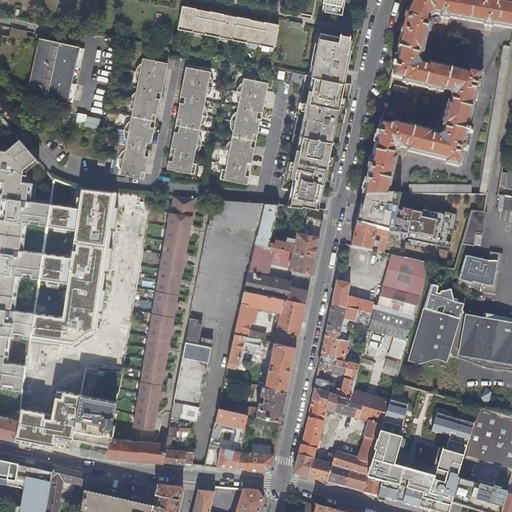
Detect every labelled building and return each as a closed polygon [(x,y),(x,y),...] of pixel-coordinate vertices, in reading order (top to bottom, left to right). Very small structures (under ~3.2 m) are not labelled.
[(326,11),(343,15),(346,0),(324,0),(324,2),(327,3),(326,11)] [(366,184),(364,194),(389,194),(398,158),(396,158),(398,150),(402,148),(409,149),(409,151),(448,161),(447,164),(460,167),(462,159),(463,159),(464,154),(463,154),(464,150),(468,151),(470,142),(466,141),(468,133),(470,133),(471,130),(469,129),(477,94),(479,95),(480,90),(478,90),(479,86),(481,86),(482,81),(481,81),(482,74),(470,71),(469,74),(431,64),(430,67),(422,65),(419,60),(421,52),(424,53),(429,32),(431,32),(432,24),(431,24),(431,23),(430,23),(431,17),(436,14),(442,15),(442,18),(449,19),(450,18),(485,24),(485,26),(493,27),(493,26),(511,28),(511,4),(503,2),(493,0),(414,0),(408,14),(407,14),(402,34),(403,34),(396,62),(395,62),(394,67),(395,67),(393,77),(404,80),(403,82),(443,92),(444,89),(452,91),(455,97),(453,104),(450,103),(444,127),(447,128),(445,134),(440,137),(433,135),(434,133),(393,123),(393,125),(382,122),(379,132),(378,131),(377,137),(378,137),(371,164),(370,164),(365,184),(366,184)] [(275,46),(280,24),(265,21),(265,22),(252,19),(238,16),(225,14),(225,13),(211,11),(198,8),(183,5),(179,27),(275,46)] [(312,76),(343,82),(350,49),(352,35),(351,35),(351,36),(343,34),(343,33),(342,33),(341,37),(321,33),(319,43),(316,42),(312,64),(315,65),(312,76)] [(40,38),(27,94),(69,103),(81,47),(40,38)] [(481,194),(488,194),(488,192),(511,48),(505,47),(481,194)] [(158,100),(160,100),(161,101),(168,63),(143,58),(142,62),(140,64),(137,66),(136,69),(135,75),(136,80),(138,83),(137,87),(136,91),(133,94),(131,97),(130,98),(129,103),(129,105),(130,109),(132,112),(131,120),(127,123),(125,126),(124,130),(124,133),(124,135),(125,138),(127,141),(125,149),(122,152),(120,156),(119,160),(118,162),(120,167),(121,170),(121,174),(145,179),(146,170),(144,170),(147,158),(149,158),(152,142),(150,141),(152,129),(155,129),(158,113),(155,112),(158,100)] [(172,146),(169,162),(171,162),(170,169),(195,174),(197,164),(194,163),(196,154),(198,152),(201,149),(201,147),(202,143),(202,140),(202,138),(201,136),(199,134),(201,125),(204,123),(206,120),(207,117),(208,114),(208,112),(207,109),(206,107),(205,105),(206,100),(206,96),(209,94),(212,91),(212,89),(213,84),(213,82),(212,79),(210,76),(211,71),(187,67),(179,104),(180,104),(183,105),(181,117),(178,117),(175,133),(177,134),(175,146),(172,146)] [(347,111),(352,84),(343,82),(312,76),(293,72),(291,81),(304,84),(283,188),(292,190),(322,196),(328,197),(333,177),(330,176),(332,169),(334,170),(345,118),(343,117),(344,110),(347,111)] [(258,120),(261,120),(262,120),(269,83),(244,78),(243,82),(240,84),(237,88),(237,89),(236,96),(237,99),(239,103),(237,111),(234,114),(231,118),(230,124),(232,130),(233,132),(232,140),(229,142),(227,145),(226,147),(225,152),(225,154),(226,158),(228,161),(226,170),(223,169),(221,179),(246,184),(247,177),(249,178),(253,161),(250,161),(253,149),(255,149),(258,132),(256,132),(258,120)] [(74,127),(96,129),(98,116),(76,114),(74,127)] [(0,377),(24,380),(27,359),(4,356),(8,328),(19,330),(20,326),(33,328),(35,315),(8,311),(13,272),(40,278),(44,254),(16,253),(21,220),(44,225),(47,203),(21,201),(23,182),(16,181),(18,168),(34,154),(17,135),(3,147),(0,147),(0,179),(5,180),(0,219),(0,377)] [(410,185),(410,194),(472,194),(472,185),(410,185)] [(80,187),(77,207),(47,203),(44,225),(76,229),(72,258),(44,254),(40,278),(69,282),(64,319),(35,315),(33,328),(32,338),(72,343),(97,328),(116,192),(80,187)] [(322,196),(292,190),(288,206),(303,207),(304,205),(319,208),(322,196)] [(393,211),(397,194),(389,194),(364,194),(357,223),(381,228),(391,230),(394,218),(389,217),(390,210),(393,211)] [(394,218),(391,230),(411,235),(410,240),(446,248),(453,215),(413,206),(411,211),(407,210),(410,194),(397,194),(393,211),(390,210),(389,217),(394,218)] [(175,197),(134,427),(155,431),(182,273),(183,274),(196,199),(175,197)] [(259,229),(265,204),(251,203),(214,200),(208,226),(259,229)] [(271,240),(279,205),(272,205),(265,204),(259,229),(256,244),(272,247),(294,251),(316,256),(324,218),(323,218),(322,220),(313,218),(311,227),(306,226),(305,233),(298,232),(296,244),(276,240),(275,241),(271,240)] [(487,211),(480,210),(476,232),(483,233),(487,211)] [(357,223),(352,246),(372,251),(376,234),(379,235),(381,228),(357,223)] [(476,233),(474,244),(480,245),(482,234),(476,233)] [(272,247),(256,244),(254,252),(270,256),(272,247)] [(311,278),(316,256),(294,251),(290,269),(309,273),(309,275),(310,277),(311,278)] [(466,255),(459,279),(473,284),(473,282),(484,285),(482,292),(497,294),(503,254),(490,252),(488,261),(466,255)] [(379,307),(415,316),(423,291),(431,264),(392,255),(379,307)] [(261,275),(249,273),(245,291),(256,293),(261,275)] [(292,282),(261,275),(256,293),(258,294),(288,300),(291,287),(292,282)] [(473,284),(459,279),(482,292),(484,285),(473,282),(473,284)] [(359,311),(373,315),(375,306),(375,305),(361,302),(348,299),(349,293),(362,295),(363,295),(365,285),(359,283),(358,286),(338,282),(333,305),(359,311)] [(431,284),(428,293),(453,300),(454,298),(451,288),(437,292),(439,286),(431,284)] [(306,304),(310,286),(309,286),(306,286),(305,290),(291,287),(288,300),(306,304)] [(256,293),(245,291),(242,304),(254,306),(255,307),(258,294),(256,293)] [(348,299),(361,302),(362,295),(349,293),(348,299)] [(453,300),(428,293),(408,362),(419,365),(436,360),(447,363),(450,353),(460,356),(469,325),(459,322),(465,303),(453,300)] [(297,348),(306,304),(288,300),(258,294),(255,307),(259,308),(281,312),(276,336),(275,339),(273,339),(272,343),(297,348)] [(254,306),(242,304),(240,317),(251,319),(254,306)] [(333,305),(327,331),(340,334),(344,319),(350,321),(357,322),(359,311),(333,305)] [(255,307),(254,306),(251,319),(251,322),(255,323),(259,308),(255,307)] [(360,366),(359,367),(371,370),(382,332),(396,336),(385,374),(397,377),(415,316),(379,307),(375,306),(373,315),(360,366)] [(240,317),(235,335),(247,338),(249,330),(251,322),(251,319),(240,317)] [(511,324),(479,317),(472,356),(478,362),(490,364),(502,362),(511,365),(511,324)] [(203,321),(190,318),(185,341),(187,342),(174,403),(172,416),(196,421),(214,340),(203,338),(201,345),(198,344),(203,321)] [(340,334),(334,360),(344,363),(350,337),(346,336),(350,321),(344,319),(340,334)] [(249,330),(247,338),(253,339),(258,340),(267,342),(272,343),(273,339),(275,339),(276,336),(249,330)] [(327,331),(322,357),(334,360),(340,334),(327,331)] [(247,338),(235,335),(228,366),(237,368),(240,357),(242,351),(247,352),(250,353),(259,355),(261,346),(257,345),(252,344),(253,339),(247,338)] [(287,392),(297,348),(272,343),(267,342),(266,346),(274,348),(266,384),(264,383),(263,387),(287,392)] [(240,357),(237,368),(246,370),(250,353),(247,352),(242,351),(240,357)] [(322,357),(319,368),(346,375),(345,379),(355,381),(359,368),(359,367),(360,366),(347,363),(344,363),(334,360),(322,357)] [(353,392),(390,403),(391,399),(395,384),(397,377),(385,374),(371,370),(359,367),(359,368),(355,381),(353,392)] [(317,379),(313,400),(327,404),(330,394),(330,393),(327,392),(330,382),(317,379)] [(333,395),(340,397),(351,400),(353,392),(355,381),(345,379),(344,385),(343,390),(335,388),(333,395)] [(251,409),(250,414),(282,421),(287,392),(263,387),(262,395),(265,396),(264,401),(264,403),(260,403),(258,409),(251,407),(251,409)] [(44,412),(21,408),(18,421),(15,442),(54,449),(56,436),(74,438),(82,395),(57,389),(51,418),(43,417),(44,412)] [(495,391),(486,393),(486,400),(492,403),(498,404),(502,398),(495,391)] [(328,464),(321,462),(316,479),(364,492),(368,478),(371,469),(376,451),(378,443),(379,439),(390,403),(353,392),(351,400),(340,397),(336,413),(339,414),(370,423),(365,438),(366,438),(359,459),(337,453),(336,456),(333,465),(328,464)] [(309,418),(303,446),(317,450),(327,410),(336,413),(340,397),(333,395),(330,394),(327,404),(313,400),(309,418)] [(82,395),(74,438),(110,445),(111,439),(114,439),(114,437),(116,426),(113,426),(117,402),(82,395)] [(409,404),(391,399),(390,403),(379,439),(378,443),(376,451),(371,469),(368,478),(382,482),(379,496),(432,511),(449,511),(452,505),(454,499),(466,458),(476,423),(438,412),(432,431),(450,437),(446,451),(443,450),(435,478),(394,466),(402,439),(399,438),(409,404)] [(219,407),(216,422),(246,429),(250,414),(242,412),(219,407)] [(511,417),(480,408),(476,423),(466,458),(454,499),(463,501),(469,484),(474,464),(511,475),(511,417)] [(0,437),(15,442),(18,421),(0,417),(0,437)] [(216,422),(210,445),(222,448),(222,447),(241,452),(246,429),(216,422)] [(170,427),(169,436),(172,437),(177,437),(178,429),(170,427)] [(167,446),(164,462),(192,465),(194,452),(171,450),(172,437),(169,436),(167,446)] [(132,440),(114,437),(114,439),(111,439),(110,445),(108,457),(128,459),(132,440)] [(167,446),(132,440),(128,459),(164,464),(164,462),(167,446)] [(294,474),(309,478),(315,460),(317,450),(303,446),(302,445),(294,474)] [(222,448),(218,467),(237,469),(239,459),(241,452),(222,447),(222,448)] [(249,460),(248,470),(263,472),(272,465),(275,452),(271,452),(271,454),(250,452),(249,460)] [(239,459),(237,469),(248,470),(249,460),(239,459)] [(315,460),(309,478),(316,479),(321,462),(315,460)] [(47,511),(53,474),(0,462),(0,478),(7,479),(7,485),(23,489),(19,511),(47,511)] [(53,474),(47,511),(58,511),(64,481),(85,487),(87,475),(54,466),(53,474)] [(368,478),(364,492),(379,496),(382,482),(368,478)] [(511,511),(511,479),(508,494),(503,511),(511,511)] [(463,501),(454,499),(452,505),(474,511),(478,511),(474,511),(481,487),(469,484),(463,501)] [(154,504),(152,511),(179,511),(184,492),(181,488),(158,486),(156,499),(161,500),(160,503),(155,502),(154,504)] [(478,511),(503,511),(508,494),(501,492),(501,491),(495,489),(494,491),(481,487),(474,511),(478,511)] [(260,511),(264,499),(259,491),(244,490),(237,511),(211,511),(216,491),(200,490),(194,511),(260,511)] [(152,511),(154,504),(131,499),(131,503),(84,493),(81,511),(152,511)]
